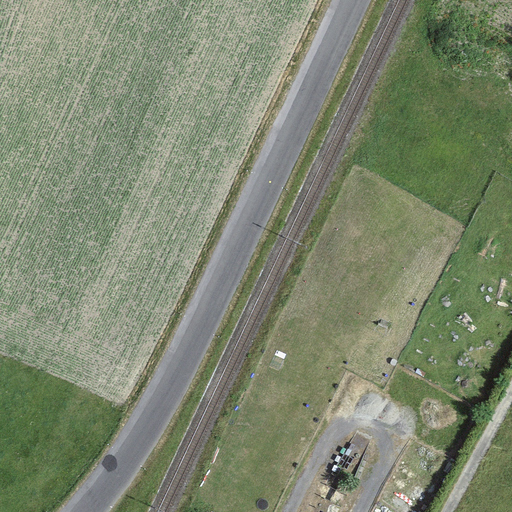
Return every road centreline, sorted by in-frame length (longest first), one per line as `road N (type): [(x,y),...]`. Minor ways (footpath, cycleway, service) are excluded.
road 1 (tertiary): [(357,0),(155,419),(88,511)]
road 2 (track): [(448,511),(511,393)]
